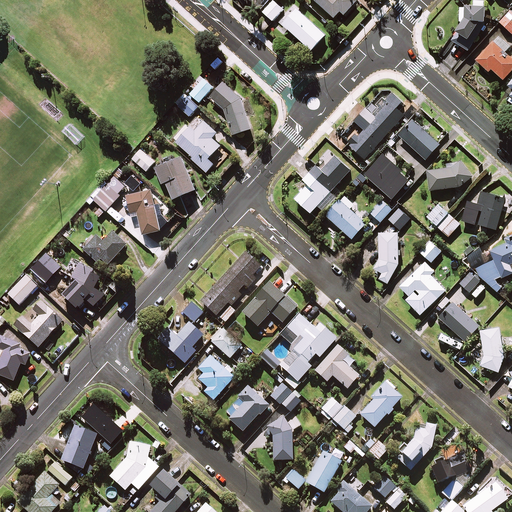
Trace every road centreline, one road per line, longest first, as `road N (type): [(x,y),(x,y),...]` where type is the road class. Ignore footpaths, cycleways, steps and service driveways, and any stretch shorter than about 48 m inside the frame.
road 1 (residential): [(238,197),(511,443)]
road 2 (residential): [(97,352),(273,511)]
road 3 (tertiary): [(97,352),(238,197)]
road 4 (tertiary): [(386,41),(511,156)]
road 5 (unclassified): [(194,0),(313,104)]
road 6 (tertiary): [(0,459),(97,352)]
